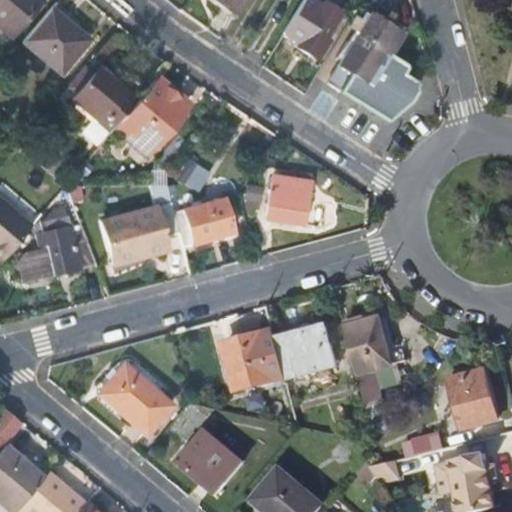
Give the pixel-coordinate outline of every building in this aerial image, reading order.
[(36,0),(0,0),(0,26),(9,34),(36,0)] [(245,0),(218,0),(238,13),(245,0)] [(321,7),(310,0),(304,0),(284,32),(298,42),(296,46),(312,57),(340,13),(323,2),(321,7)] [(379,0),(362,0),(358,7),(370,15),(379,0)] [(69,20),(52,5),(47,10),(65,25),(69,20)] [(89,36),(69,20),(65,25),(47,10),(19,43),(57,74),(89,36)] [(401,35),(370,15),(339,65),(351,72),(340,91),(387,121),(391,113),(394,114),(399,105),(401,106),(406,99),(410,102),(416,92),(413,90),(417,83),(385,63),(401,35)] [(66,86),(75,94),(94,72),(84,64),(66,86)] [(94,72),(75,94),(73,98),(111,129),(114,125),(135,100),(97,68),(94,72)] [(185,102),(154,76),(135,100),(114,125),(146,151),(185,102)] [(266,216),(300,223),(305,179),(272,174),(266,216)] [(249,183),(246,206),(260,208),(263,185),(249,183)] [(226,196),(177,209),(184,231),(187,245),(236,231),(226,196)] [(169,236),(184,231),(177,209),(175,199),(105,218),(118,263),(148,254),(147,251),(171,244),(169,236)] [(0,260),(2,261),(31,226),(0,200),(0,260)] [(66,217),(33,224),(31,226),(36,247),(19,252),(9,264),(10,265),(18,264),(22,281),(78,267),(66,217)] [(371,317),(344,324),(346,330),(372,323),(371,317)] [(389,319),(381,321),(393,365),(410,360),(407,351),(399,353),(389,319)] [(372,323),(346,330),(358,376),(393,365),(381,321),(372,323)] [(315,323),(274,334),(276,341),(316,331),(315,323)] [(325,329),(316,331),(276,341),(287,380),(337,366),(325,329)] [(274,381),(261,336),(225,346),(239,391),(274,381)] [(101,396),(122,413),(148,434),(172,406),(157,394),(164,385),(132,360),(116,367),(107,375),(98,386),(104,391),(100,396),(101,396)] [(465,430),(500,421),(487,372),(452,382),(465,430)] [(118,417),(122,413),(101,396),(99,401),(118,417)] [(0,447),(3,443),(21,421),(2,405),(0,407),(0,447)] [(245,463),(207,432),(181,463),(219,494),(245,463)] [(413,440),(417,457),(445,450),(440,432),(413,440)] [(43,476),(3,443),(0,447),(0,501),(12,511),(43,476)] [(480,511),(495,508),(487,457),(450,463),(453,478),(442,480),(445,495),(455,493),(456,500),(422,506),(422,511),(480,511)] [(371,484),(377,475),(372,468),(366,458),(355,472),(371,484)] [(259,499),(274,511),(321,511),(324,509),(281,474),(259,499)] [(76,511),(80,507),(43,476),(12,511),(76,511)] [(96,511),(84,502),(80,507),(76,511),(96,511)]
